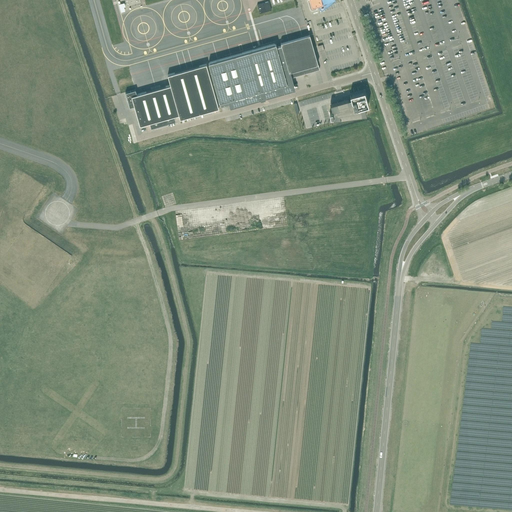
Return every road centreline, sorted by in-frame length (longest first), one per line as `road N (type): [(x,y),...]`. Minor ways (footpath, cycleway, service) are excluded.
road 1 (unclassified): [(141,136),(374,72)]
road 2 (unclassified): [(376,511),(400,274)]
road 3 (track): [(400,279),(459,283),(446,229),(477,201),(511,188)]
road 4 (unclassified): [(417,199),(374,72)]
